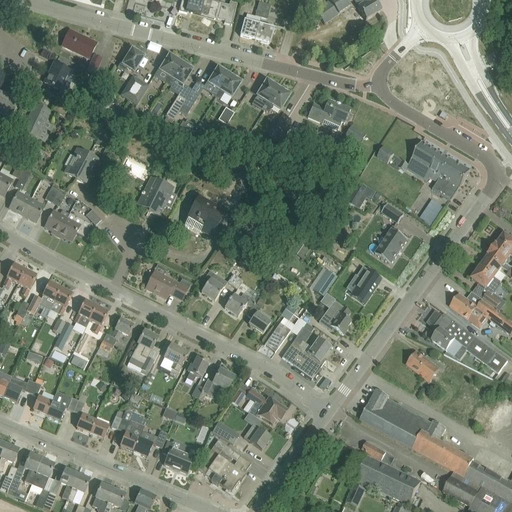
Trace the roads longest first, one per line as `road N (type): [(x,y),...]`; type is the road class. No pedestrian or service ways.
road 1 (unclassified): [(328,411),(496,178),(490,161),(399,107),(380,85)]
road 2 (unclassified): [(380,85),(343,83),(24,0)]
road 3 (residential): [(328,411),(114,289)]
road 4 (residential): [(217,511),(0,419)]
road 5 (residential): [(114,289),(0,227)]
road 6 (unclassified): [(253,511),(328,411)]
road 7 (primary): [(450,38),(511,142)]
